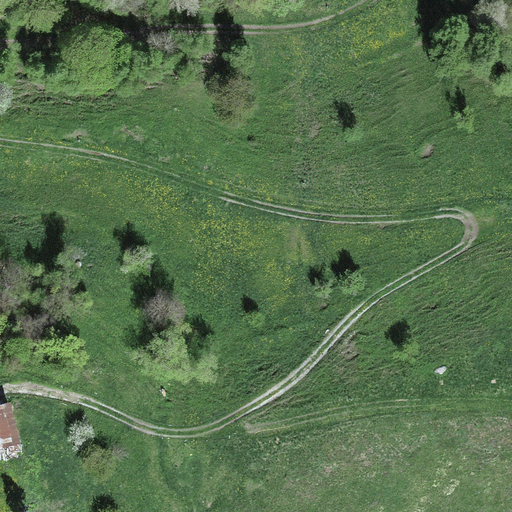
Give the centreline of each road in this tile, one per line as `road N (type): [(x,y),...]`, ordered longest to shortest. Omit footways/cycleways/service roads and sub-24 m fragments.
road 1 (track): [(0,390),(27,386),(182,439),(290,380),(370,297),(473,238),(474,222),(460,212),(398,220),(293,214),(127,162),(0,142)]
road 2 (track): [(0,41),(313,27),(378,0)]
